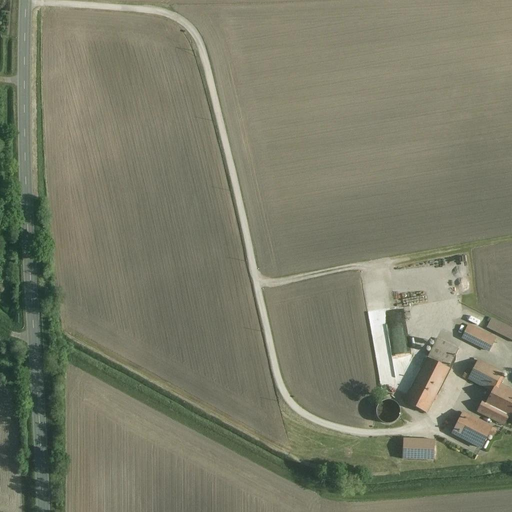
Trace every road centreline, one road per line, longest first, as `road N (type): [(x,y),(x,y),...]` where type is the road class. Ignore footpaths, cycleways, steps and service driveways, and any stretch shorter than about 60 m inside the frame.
road 1 (tertiary): [(25,0),(25,192),(42,511)]
road 2 (track): [(256,284),(511,237)]
